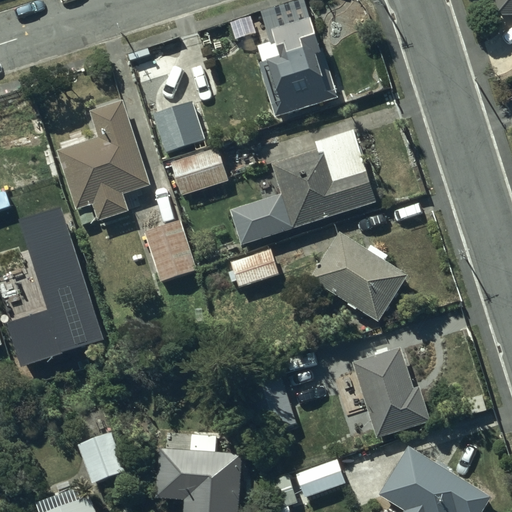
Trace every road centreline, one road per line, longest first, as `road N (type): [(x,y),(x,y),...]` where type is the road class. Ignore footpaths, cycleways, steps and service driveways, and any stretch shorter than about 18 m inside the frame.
road 1 (residential): [(414,0),(511,300)]
road 2 (residential): [(0,44),(138,0)]
